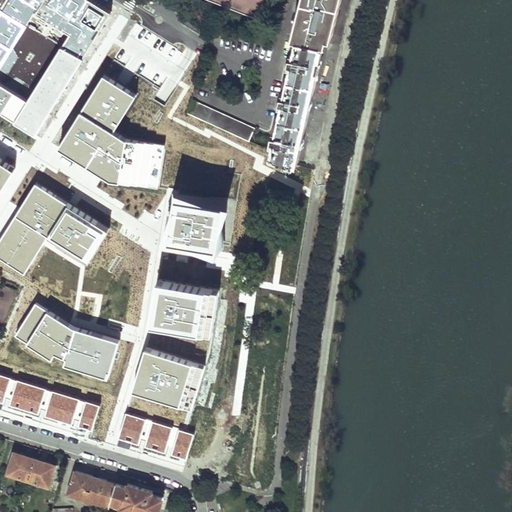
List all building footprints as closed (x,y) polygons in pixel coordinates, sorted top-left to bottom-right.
[(0,0),(0,2),(6,6),(1,15),(0,15),(0,69),(37,10),(41,13),(42,12),(66,27),(65,28),(72,32),(31,99),(18,121),(37,133),(45,121),(71,78),(90,48),(88,47),(95,36),(96,37),(110,16),(108,9),(101,5),(100,7),(90,0),(89,0),(0,0)] [(210,0),(255,18),(264,0),(210,0)] [(301,0),(294,36),(299,37),(323,42),(328,43),(337,0),(301,0)] [(42,12),(41,13),(41,14),(64,29),(65,28),(66,27),(42,12)] [(321,52),(323,42),(299,37),(296,51),(292,51),(291,59),(294,60),(290,76),(287,91),(284,90),(283,97),(285,98),(281,115),(278,130),(276,130),(274,136),(276,137),(275,145),(273,153),(297,161),(301,143),(308,110),(315,80),(321,52)] [(117,80),(106,73),(59,147),(65,151),(111,180),(159,188),(165,143),(128,137),(115,129),(137,93),(126,86),(121,83),(117,80)] [(0,79),(0,109),(18,121),(31,99),(0,79)] [(192,100),(187,113),(249,142),(255,127),(192,100)] [(235,152),(231,170),(246,173),(250,155),(235,152)] [(0,193),(16,168),(0,157),(0,193)] [(42,184),(71,198),(75,190),(46,176),(42,184)] [(45,186),(37,181),(34,187),(42,191),(45,186)] [(28,207),(23,217),(50,233),(53,228),(58,231),(55,236),(82,254),(90,242),(95,245),(104,232),(94,226),(98,220),(79,208),(45,186),(42,191),(34,187),(23,204),(28,207)] [(226,203),(227,203),(228,198),(199,196),(174,191),(174,214),(173,220),(170,235),(172,235),(179,194),(226,203)] [(179,194),(172,235),(219,244),(226,203),(179,194)] [(165,204),(165,197),(133,195),(133,202),(165,204)] [(226,203),(219,244),(219,245),(224,246),(224,245),(224,224),(227,203),(226,203)] [(23,204),(17,213),(23,217),(28,207),(23,204)] [(48,236),(50,233),(23,217),(17,213),(16,215),(9,227),(14,230),(7,241),(2,238),(0,241),(0,255),(20,267),(33,248),(38,251),(48,236)] [(90,242),(82,254),(90,259),(110,227),(98,220),(94,226),(104,232),(95,245),(90,242)] [(158,231),(160,222),(145,220),(144,229),(158,231)] [(9,227),(2,238),(7,241),(14,230),(9,227)] [(53,228),(50,233),(55,236),(58,231),(53,228)] [(219,244),(172,235),(170,235),(169,240),(192,240),(219,245),(219,244)] [(33,248),(20,267),(25,270),(38,251),(33,248)] [(220,288),(158,278),(154,304),(151,321),(213,332),(220,288)] [(0,324),(3,326),(17,290),(3,284),(0,291),(0,324)] [(43,304),(37,301),(28,316),(33,319),(43,304)] [(75,325),(43,304),(33,319),(28,316),(17,333),(53,356),(57,351),(68,356),(66,362),(107,376),(120,338),(103,333),(101,339),(79,332),(81,326),(78,325),(75,325)] [(103,333),(81,326),(79,332),(101,339),(103,333)] [(206,364),(146,346),(139,370),(133,388),(193,406),(206,364)] [(0,369),(0,400),(2,401),(4,402),(8,391),(9,392),(6,402),(9,403),(12,393),(14,393),(10,403),(36,411),(39,412),(43,402),(45,403),(41,413),(44,414),(47,403),(49,404),(46,414),(70,422),(73,423),(76,412),(78,413),(74,424),(77,425),(81,414),(82,414),(79,424),(93,429),(101,403),(87,399),(87,400),(81,398),(81,397),(54,388),(54,389),(48,387),(48,386),(19,376),(19,378),(13,376),(13,374),(0,369)] [(221,410),(224,396),(210,393),(207,407),(221,410)] [(186,429),(126,411),(118,436),(128,439),(137,442),(139,443),(141,437),(142,438),(145,439),(147,439),(145,445),(164,450),(166,451),(168,446),(169,446),(172,447),(174,447),(172,453),(187,457),(195,432),(186,429)] [(13,451),(7,472),(49,485),(55,465),(13,451)] [(76,471),(69,493),(109,505),(110,502),(116,483),(76,471)] [(116,483),(110,502),(114,503),(116,507),(130,511),(157,511),(163,494),(122,482),(121,485),(116,483)]
